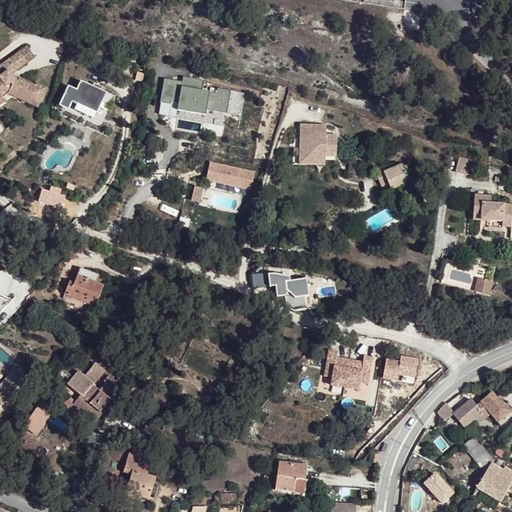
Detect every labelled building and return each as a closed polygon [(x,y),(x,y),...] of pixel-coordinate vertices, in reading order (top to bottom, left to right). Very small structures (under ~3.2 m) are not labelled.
[(28,43),(21,48),(28,59),(36,53),(28,43)] [(34,97),(41,100),(47,84),(39,80),(38,82),(21,74),(19,77),(17,76),(13,70),(28,59),(21,48),(10,56),(13,59),(0,69),(0,68),(0,89),(2,93),(8,90),(33,101),(34,97)] [(10,56),(0,63),(0,68),(0,69),(13,59),(10,56)] [(182,75),(181,80),(174,78),(163,76),(157,99),(167,102),(168,100),(175,102),(173,108),(201,116),(203,109),(223,115),(227,99),(228,97),(215,93),(214,96),(207,94),(200,91),(201,86),(203,81),(182,75)] [(65,90),(55,111),(65,116),(70,105),(93,116),(99,104),(108,108),(111,101),(77,85),(73,94),(65,90)] [(321,156),(321,154),(333,154),(333,133),(320,133),(320,123),(294,123),(293,155),(321,156)] [(321,156),(293,155),(293,163),(321,164),(321,156)] [(478,162),(459,156),(455,171),(474,176),(478,162)] [(255,171),(211,158),(206,175),(250,188),(255,171)] [(391,190),(409,183),(402,165),(393,168),(392,164),(374,171),(382,188),(384,193),(391,190)] [(204,185),(195,183),(191,197),(200,199),(204,185)] [(51,187),(49,193),(59,196),(61,190),(51,187)] [(59,196),(49,193),(41,191),(38,202),(57,208),(57,206),(62,207),(64,197),(59,196)] [(511,205),(490,204),(491,200),(485,199),(485,196),(475,195),(473,214),(489,215),(489,220),(502,221),(502,226),(510,226),(510,229),(511,229),(511,205)] [(80,268),(74,283),(72,287),(67,285),(64,293),(95,305),(103,285),(95,282),(98,275),(80,268)] [(288,278),(267,275),(268,288),(275,287),(276,297),(286,297),(287,304),(294,309),(306,308),(304,296),(307,296),(303,280),(288,283),(288,278)] [(480,283),(478,291),(486,292),(487,285),(480,283)] [(478,291),(477,297),(489,300),(492,287),(487,285),(486,292),(478,291)] [(29,297),(20,307),(26,312),(35,302),(29,297)] [(334,368),(331,386),(359,390),(362,372),(370,374),(372,358),(364,356),(363,363),(336,358),(337,352),(329,350),(326,366),(334,368)] [(399,361),(385,359),(382,379),(414,384),(419,359),(400,356),(399,361)] [(334,368),(326,366),(324,377),(332,379),(334,368)] [(13,379),(20,384),(28,374),(21,368),(13,379)] [(119,383),(108,375),(103,381),(105,383),(98,391),(92,385),(93,384),(77,371),(66,385),(80,396),(72,406),(85,415),(87,413),(97,421),(103,413),(101,412),(117,391),(114,389),(119,383)] [(370,374),(362,372),(360,383),(368,384),(370,374)] [(0,386),(0,405),(9,395),(0,386)] [(454,413),(465,425),(473,418),(475,420),(479,424),(492,412),(500,422),(511,410),(511,407),(507,401),(503,404),(498,397),(492,391),(485,397),(477,405),(471,398),(454,413)] [(501,395),(498,397),(503,404),(507,401),(501,395)] [(454,413),(447,404),(445,403),(437,413),(444,422),(454,413)] [(95,423),(97,421),(87,413),(85,415),(95,423)] [(466,427),(475,420),(473,418),(465,425),(466,427)] [(483,447),(481,445),(474,437),(463,446),(471,456),(483,447)] [(130,474),(126,490),(139,493),(138,497),(150,500),(156,477),(137,472),(144,448),(131,444),(123,473),(130,474)] [(492,462),(493,460),(483,447),(471,456),(485,473),(492,462)] [(508,489),(511,482),(511,471),(505,467),(503,469),(492,462),(485,473),(476,488),(499,503),(504,495),(506,496),(510,491),(508,489)] [(295,486),(307,487),(308,480),(306,480),(308,467),(280,464),(276,491),(294,493),(295,486)] [(139,493),(126,490),(124,497),(137,500),(138,497),(139,493)] [(93,510),(99,511),(103,503),(95,501),(93,510)]
